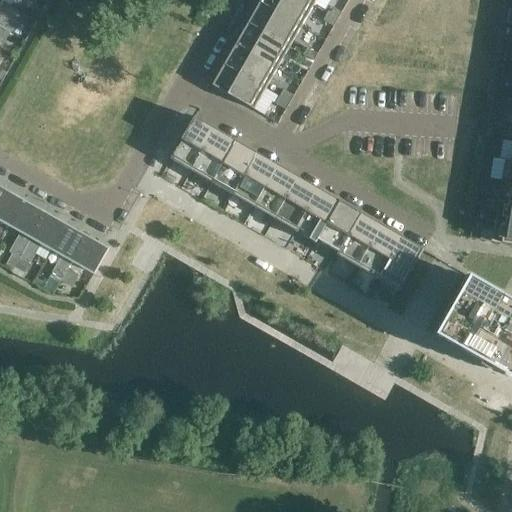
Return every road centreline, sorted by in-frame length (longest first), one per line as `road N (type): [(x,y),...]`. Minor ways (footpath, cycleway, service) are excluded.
road 1 (residential): [(203,99),(449,250),(391,360)]
road 2 (residential): [(232,0),(108,220),(0,159)]
